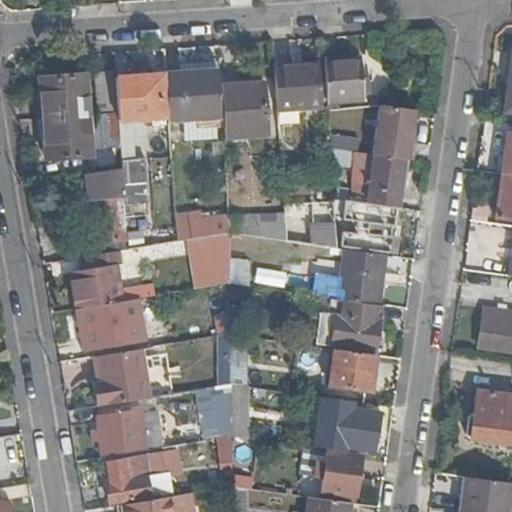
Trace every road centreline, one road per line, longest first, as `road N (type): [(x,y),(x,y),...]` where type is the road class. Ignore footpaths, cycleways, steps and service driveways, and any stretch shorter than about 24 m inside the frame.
road 1 (residential): [(472,3),(409,511)]
road 2 (residential): [(0,36),(472,3)]
road 3 (residential): [(63,511),(0,141)]
